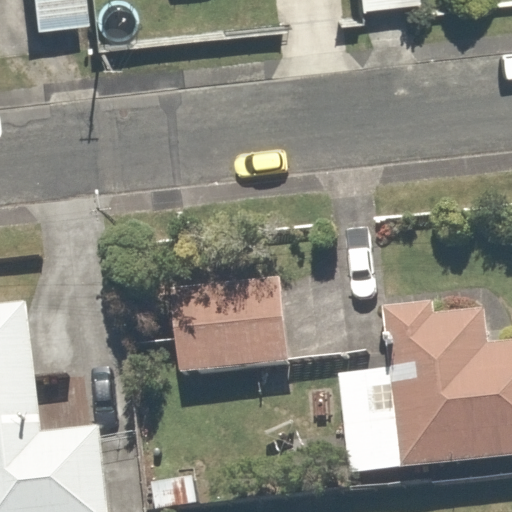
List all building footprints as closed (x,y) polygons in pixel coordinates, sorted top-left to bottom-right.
[(33,0),(32,42),(81,44),(83,0),(33,0)] [(405,0),(351,0),(353,30),(407,27),(405,0)] [(285,298),(164,314),(175,398),(296,382),(285,298)] [(410,474),(511,461),(511,350),(495,353),(491,318),(445,324),(443,305),(390,311),(410,474)] [(51,437),(36,309),(0,312),(0,511),(113,511),(104,431),(51,437)]
